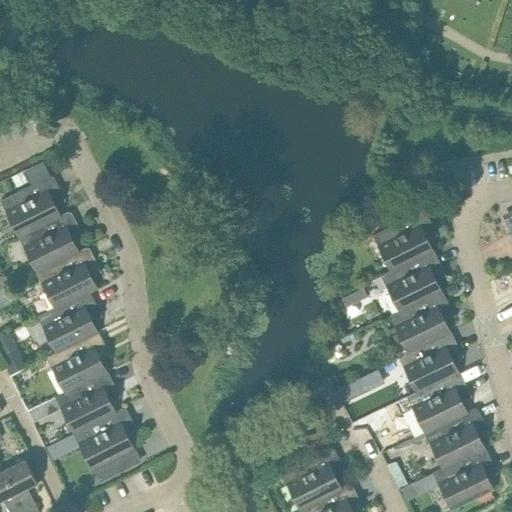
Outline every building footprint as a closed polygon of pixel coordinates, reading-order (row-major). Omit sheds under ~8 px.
[(306,23),(318,3),(312,0),(289,0),(283,10),(306,23)] [(50,176),(0,201),(1,202),(7,199),(12,209),(8,211),(20,237),(69,213),(68,211),(59,216),(53,204),(64,199),(63,198),(60,200),(57,195),(60,194),(50,176)] [(434,234),(432,229),(423,211),(405,220),(372,235),(390,272),(432,252),(426,239),(436,234),(436,233),(434,234)] [(69,213),(20,237),(39,273),(87,249),(86,247),(77,252),(71,240),(82,235),(81,234),(78,236),(76,231),(78,230),(69,213)] [(87,249),(39,273),(57,309),(88,293),(88,292),(96,288),(90,276),(100,270),(99,269),(96,271),(93,267),(96,266),(87,249)] [(400,312),(440,292),(434,279),(445,274),(444,273),(443,274),(432,252),(390,272),(375,280),(380,291),(388,287),(400,312)] [(0,272),(12,298),(23,293),(12,267),(0,272)] [(363,288),(352,293),(356,302),(367,297),(363,288)] [(8,291),(0,295),(0,307),(1,308),(13,302),(8,291)] [(451,314),(449,310),(440,292),(400,312),(391,316),(408,351),(448,332),(443,320),(453,315),(453,314),(451,314)] [(57,309),(39,317),(57,352),(97,333),(90,320),(101,315),(100,314),(97,316),(94,311),(97,310),(88,293),(57,309)] [(460,355),(458,350),(448,332),(408,351),(400,355),(418,391),(457,372),(451,360),(462,355),(461,354),(460,355)] [(57,352),(49,357),(67,393),(106,373),(100,360),(110,355),(109,354),(106,356),(103,351),(106,350),(97,333),(57,352)] [(457,372),(418,391),(406,397),(424,433),(466,413),(466,412),(460,401),(470,396),(470,394),(468,395),(457,372)] [(67,393),(58,398),(75,432),(73,433),(73,434),(80,431),(124,409),(123,408),(114,412),(108,400),(119,395),(118,394),(115,396),(112,392),(115,390),(106,373),(67,393)] [(353,379),(336,387),(342,400),(359,391),(353,379)] [(394,408),(369,419),(377,437),(402,425),(394,408)] [(486,431),(484,427),(475,408),(466,412),(466,413),(424,433),(442,469),(483,449),(477,436),(488,431),(487,430),(486,431)] [(132,432),(130,427),(133,426),(124,409),(80,431),(85,441),(80,443),(93,469),(133,449),(126,436),(137,431),(136,430),(132,432)] [(357,429),(358,429),(368,424),(365,418),(354,423),(357,429)] [(312,453),(328,445),(322,433),(306,441),(312,453)] [(340,489),(334,477),(343,472),(331,448),(279,474),(288,492),(298,510),(349,485),(349,484),(340,489)] [(495,471),(492,467),(483,449),(442,469),(433,474),(444,491),(453,509),(492,490),(486,477),(496,472),(496,471),(495,471)] [(410,450),(401,453),(408,476),(417,473),(410,450)] [(120,475),(135,468),(130,457),(115,464),(120,475)] [(38,483),(26,460),(5,471),(0,460),(0,462),(4,471),(23,511),(39,511),(28,488),(38,483)] [(401,488),(402,487),(409,483),(397,461),(389,465),(401,488)] [(23,511),(4,471),(0,473),(0,501),(3,500),(9,511),(23,511)] [(425,478),(402,489),(408,502),(431,490),(425,478)] [(360,507),(358,503),(349,485),(298,510),(298,511),(353,511),(362,508),(362,506),(360,507)]
